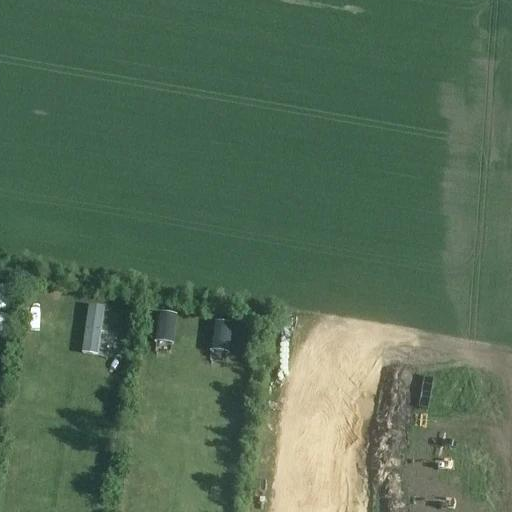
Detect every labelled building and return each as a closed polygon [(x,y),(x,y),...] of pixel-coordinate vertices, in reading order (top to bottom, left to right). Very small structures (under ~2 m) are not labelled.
[(116,308),(101,305),(96,334),(112,337),(116,308)] [(175,316),(159,314),(155,343),(171,345),(175,316)] [(231,325),(215,322),(210,351),(226,353),(231,325)] [(139,355),(140,333),(125,333),(125,354),(139,355)] [(194,371),(197,337),(179,335),(176,369),(194,371)] [(160,358),(149,362),(154,375),(165,371),(160,358)]
